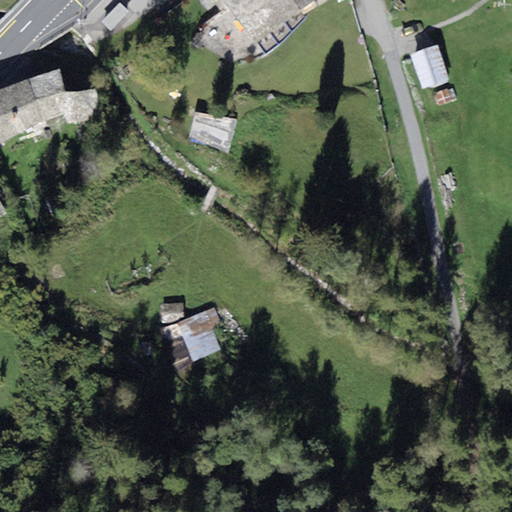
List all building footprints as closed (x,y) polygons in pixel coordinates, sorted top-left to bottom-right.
[(222,0),(256,44),(301,9),(293,0),(222,0)] [(316,0),(293,0),(301,9),(302,11),(316,0)] [(449,80),(434,47),(412,56),(427,90),(449,80)] [(59,70),(0,90),(0,144),(68,113),(68,125),(99,121),(95,91),(65,94),(59,70)] [(236,118),(195,114),(190,141),(228,149),(236,118)] [(184,301),(161,306),(161,324),(186,321),(184,301)] [(165,331),(179,371),(231,353),(217,313),(165,331)]
